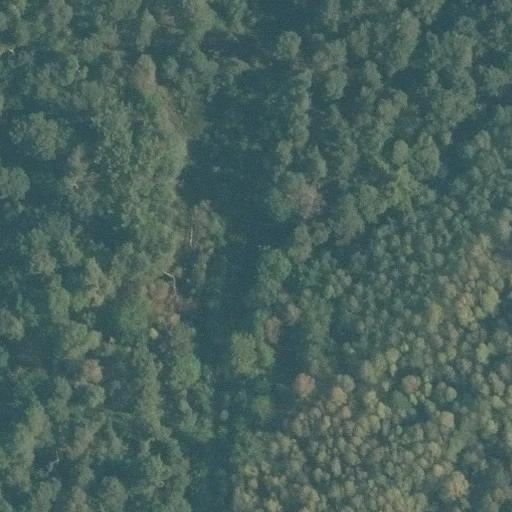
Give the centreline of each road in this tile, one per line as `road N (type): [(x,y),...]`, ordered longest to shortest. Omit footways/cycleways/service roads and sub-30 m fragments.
road 1 (track): [(267,0),(214,390),(209,511)]
road 2 (unknown): [(399,0),(392,39),(348,98),(348,130),(368,190),(397,207),(511,106)]
